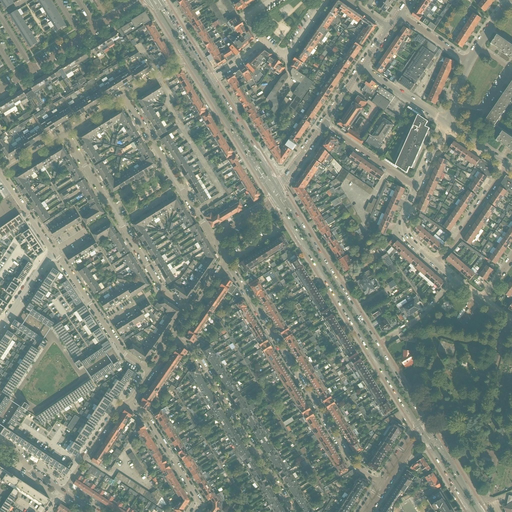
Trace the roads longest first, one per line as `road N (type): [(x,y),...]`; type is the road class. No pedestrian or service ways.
road 1 (primary): [(429,430),(277,189)]
road 2 (primary): [(274,196),(420,429)]
road 3 (residential): [(379,482),(351,464),(227,263)]
road 4 (residential): [(173,338),(196,353),(293,511)]
road 5 (primary): [(181,50),(274,196)]
road 6 (residential): [(193,511),(194,494),(128,402)]
road 7 (primary): [(277,189),(210,81)]
road 8 (residential): [(435,265),(507,163)]
